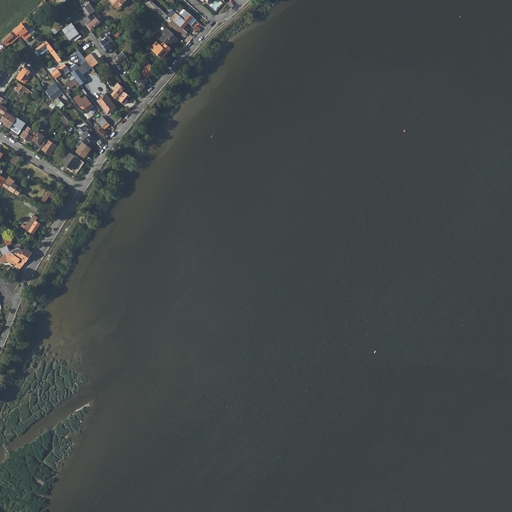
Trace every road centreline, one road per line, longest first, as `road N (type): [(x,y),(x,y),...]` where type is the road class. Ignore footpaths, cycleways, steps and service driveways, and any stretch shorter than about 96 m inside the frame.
road 1 (tertiary): [(80,190),(215,20)]
road 2 (tertiary): [(14,306),(80,190)]
